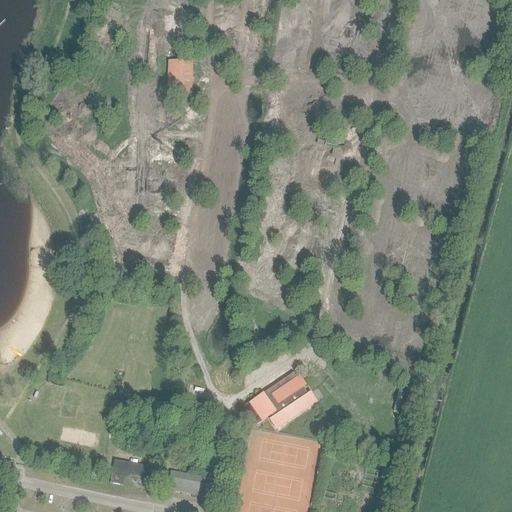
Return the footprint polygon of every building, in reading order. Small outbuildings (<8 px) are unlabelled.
[(348,7),(343,33),(359,36),(360,30),(364,30),(368,11),(348,7)] [(174,23),(189,23),(190,11),(165,10),(164,17),(174,17),(174,23)] [(413,19),(411,26),(437,31),(439,24),(413,19)] [(285,30),(306,32),(307,26),(286,23),(285,30)] [(188,32),(167,31),(167,37),(173,37),(173,43),(181,43),(181,37),(188,37),(188,32)] [(236,31),(235,38),(256,40),(256,33),(236,31)] [(293,60),(311,63),(314,43),(301,41),(300,48),(295,47),(293,60)] [(458,61),(463,42),(457,41),(452,60),(458,61)] [(184,95),(185,64),(172,63),(171,94),(184,95)] [(80,81),(71,91),(84,102),(92,92),(80,81)] [(63,102),(56,113),(70,123),(77,111),(63,102)] [(466,104),(465,112),(489,117),(491,109),(466,104)] [(305,108),(298,111),(306,131),(313,128),(305,108)] [(220,130),(242,133),(243,125),(220,123),(220,130)] [(58,149),(74,143),(69,130),(53,136),(58,149)] [(222,144),(220,151),(238,156),(240,148),(222,144)] [(69,162),(79,172),(91,160),(81,150),(69,162)] [(83,177),(93,187),(105,176),(96,166),(83,177)] [(142,179),(175,185),(176,178),(144,172),(142,179)] [(298,246),(294,261),(314,266),(318,250),(298,246)] [(417,282),(433,286),(439,262),(423,257),(417,282)] [(401,361),(411,364),(417,345),(407,342),(401,361)] [(297,379),(271,396),(278,406),(281,404),(304,388),(297,379)] [(66,391),(98,396),(100,385),(76,382),(76,385),(67,384),(66,391)] [(285,410),(273,419),(269,421),(276,432),(317,403),(310,393),(285,410)] [(266,400),(263,395),(245,407),(257,425),(271,416),(275,413),(266,400)] [(271,396),(266,400),(275,413),(271,416),(273,419),(285,410),(281,404),(278,406),(271,396)] [(155,469),(154,469),(155,465),(147,464),(146,467),(114,461),(110,484),(122,487),(124,479),(152,484),(162,486),(165,471),(155,469)] [(167,488),(198,494),(201,479),(170,473),(167,488)]
